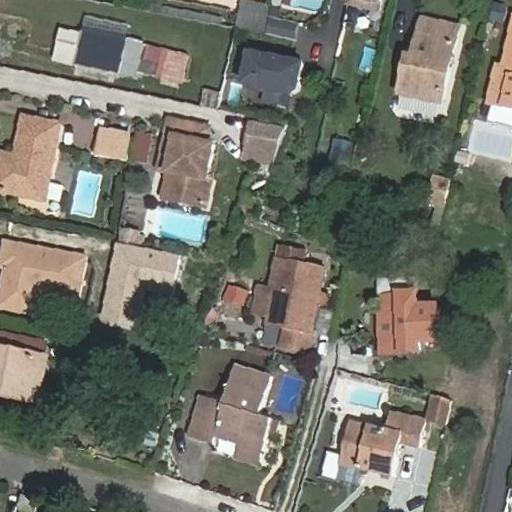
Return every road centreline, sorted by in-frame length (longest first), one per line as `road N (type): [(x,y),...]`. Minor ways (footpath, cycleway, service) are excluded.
road 1 (residential): [(0,459),(198,511)]
road 2 (unknown): [(275,511),(329,349)]
